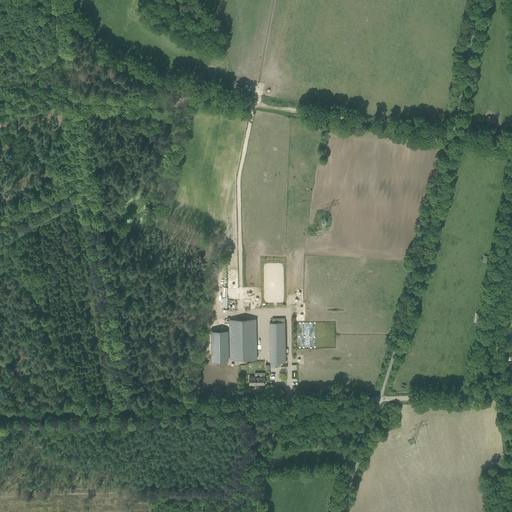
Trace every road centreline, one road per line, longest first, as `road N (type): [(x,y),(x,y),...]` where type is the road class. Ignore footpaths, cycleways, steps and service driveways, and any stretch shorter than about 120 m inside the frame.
road 1 (track): [(72,97),(203,97),(511,143)]
road 2 (unclassified): [(0,412),(379,399)]
road 3 (track): [(126,407),(72,97)]
road 4 (track): [(511,479),(496,313),(511,221)]
road 5 (track): [(0,489),(225,478)]
road 6 (track): [(254,104),(238,179),(240,311)]
road 7 (unclassified): [(511,391),(379,399)]
road 8 (track): [(435,126),(462,0)]
road 9 (track): [(255,404),(239,457),(203,511)]
